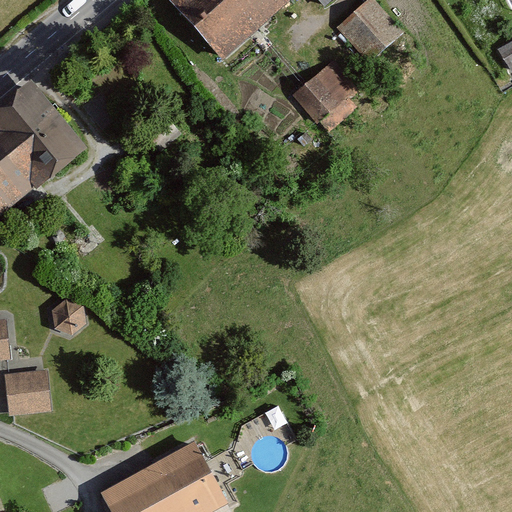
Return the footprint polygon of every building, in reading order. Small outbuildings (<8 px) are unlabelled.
[(169,0),(223,62),(295,0),(324,0),(327,3),(330,0),(169,0)] [(377,0),(367,0),(339,26),(373,62),(406,31),(377,0)] [(511,41),(500,46),(509,70),(511,68),(511,41)] [(360,90),(333,62),(299,95),(326,123),(360,90)] [(0,225),(93,146),(36,80),(0,110),(0,225)] [(50,315),(69,341),(92,325),(74,299),(50,315)] [(8,319),(0,319),(0,356),(10,356),(8,319)] [(49,370),(7,373),(11,414),(52,410),(49,370)] [(205,430),(99,494),(110,511),(240,511),(251,506),(205,430)]
